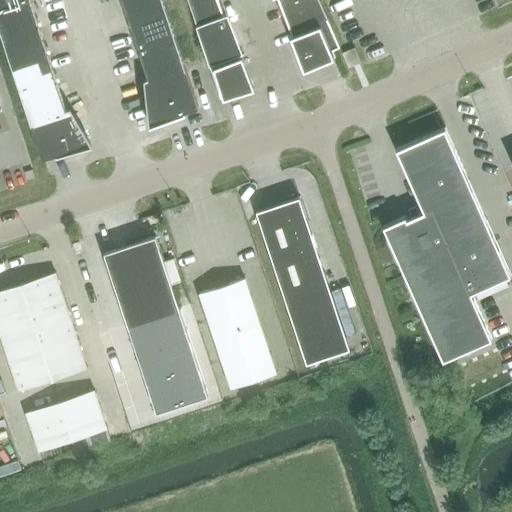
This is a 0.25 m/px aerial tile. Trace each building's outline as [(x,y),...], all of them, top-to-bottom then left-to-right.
[(68,115),(30,0),(0,0),(0,29),(43,159),(90,143),(73,113),(68,115)] [(123,0),(151,84),(146,85),(151,123),(199,107),(163,0),(123,0)] [(189,0),(221,98),(253,88),(240,54),(241,54),(225,14),(224,15),(218,0),(189,0)] [(278,0),(305,68),(336,55),(333,49),(340,46),(319,0),(278,0)] [(349,67),(359,63),(361,62),(355,47),(343,53),(349,67)] [(443,361),(492,339),(472,293),(511,275),(446,127),(396,149),(424,211),(407,219),(406,216),(383,226),(443,361)] [(32,170),(25,172),(27,180),(35,177),(32,170)] [(300,196),(257,211),(307,362),(350,348),(300,196)] [(104,253),(147,384),(153,401),(154,401),(157,412),(208,395),(205,384),(156,235),(104,253)] [(87,368),(75,330),(56,273),(0,291),(0,333),(19,390),(87,368)] [(245,278),(199,292),(231,387),(276,372),(245,278)] [(498,351),(453,371),(462,393),(507,373),(498,351)] [(26,413),(39,451),(107,428),(95,390),(26,413)]
